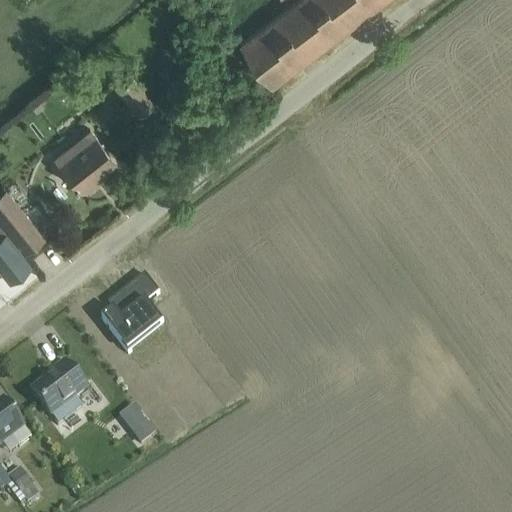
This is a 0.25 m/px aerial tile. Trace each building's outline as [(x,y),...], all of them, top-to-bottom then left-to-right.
[(274,85),(386,0),(300,0),(242,44),(274,85)] [(153,104),(133,77),(124,84),(144,111),(153,104)] [(81,147),(59,164),(83,194),(97,183),(95,180),(116,163),(90,129),(75,140),(81,147)] [(0,193),(0,221),(25,252),(44,237),(5,189),(0,193)] [(0,271),(10,284),(32,266),(0,225),(0,271)] [(140,281),(133,286),(140,295),(148,305),(154,300),(160,296),(153,286),(145,277),(140,281)] [(109,317),(102,322),(128,356),(132,354),(129,350),(144,338),(158,327),(161,324),(160,323),(158,321),(147,306),(146,304),(138,311),(123,322),(115,312),(114,313),(109,317)] [(54,378),(31,395),(47,417),(49,419),(51,418),(57,426),(80,408),(74,400),(84,393),(64,366),(52,375),(54,378)] [(0,446),(12,438),(19,448),(28,440),(21,431),(10,417),(0,403),(0,446)] [(132,407),(117,418),(138,447),(153,436),(132,407)] [(0,491),(10,484),(6,479),(0,470),(0,491)] [(6,479),(10,484),(26,504),(37,496),(17,470),(6,479)]
